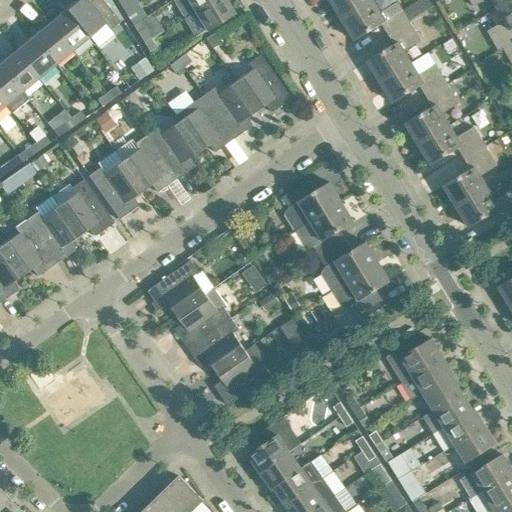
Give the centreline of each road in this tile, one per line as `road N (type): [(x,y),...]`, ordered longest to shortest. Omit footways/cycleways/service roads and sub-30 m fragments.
road 1 (residential): [(93,296),(346,117)]
road 2 (residential): [(511,378),(346,117)]
road 3 (residential): [(93,296),(183,430)]
road 4 (residential): [(346,117),(273,0)]
